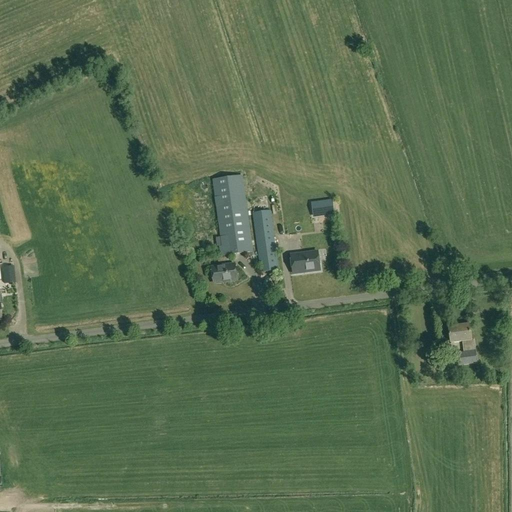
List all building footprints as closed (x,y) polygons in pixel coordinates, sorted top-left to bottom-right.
[(253,252),(242,176),(214,180),(224,256),(253,252)] [(312,202),(314,217),(334,214),(332,199),(312,202)] [(270,211),(254,213),(262,273),(279,270),(270,211)] [(320,270),(318,252),(291,256),(293,274),(320,270)] [(1,265),(2,281),(18,281),(17,265),(1,265)] [(213,268),(215,284),(238,281),(236,265),(213,268)] [(457,354),(458,366),(478,364),(475,340),(472,340),(470,325),(449,327),(451,344),(463,342),(465,353),(457,354)]
